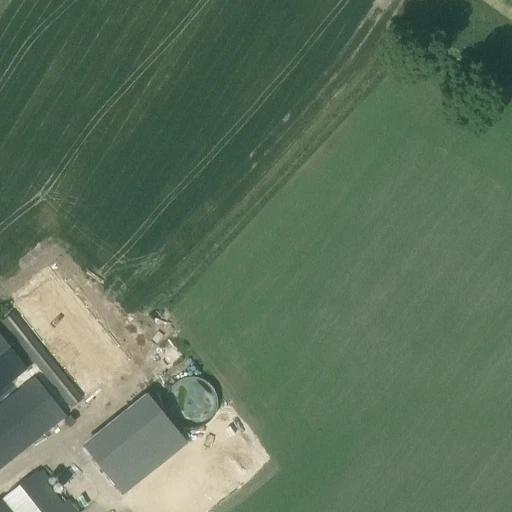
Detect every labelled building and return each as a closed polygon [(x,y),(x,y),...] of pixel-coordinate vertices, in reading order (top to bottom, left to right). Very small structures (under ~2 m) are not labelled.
[(28,303),(16,312),(32,332),(85,397),(96,388),(44,323),(28,303)] [(14,314),(2,323),(3,324),(18,343),(70,409),(81,399),(30,334),(14,314)] [(0,388),(25,369),(0,337),(0,388)] [(84,440),(124,492),(191,440),(150,388),(84,440)] [(0,468),(50,429),(20,392),(0,407),(0,468)] [(0,511),(67,511),(36,473),(0,502),(0,511)]
